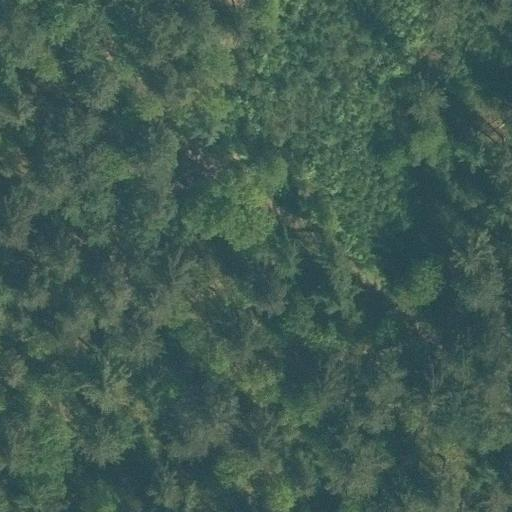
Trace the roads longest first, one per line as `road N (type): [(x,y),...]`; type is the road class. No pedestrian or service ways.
road 1 (track): [(511,413),(447,350),(190,156)]
road 2 (track): [(0,447),(190,156)]
road 3 (track): [(190,156),(77,0)]
road 4 (track): [(244,0),(190,156)]
